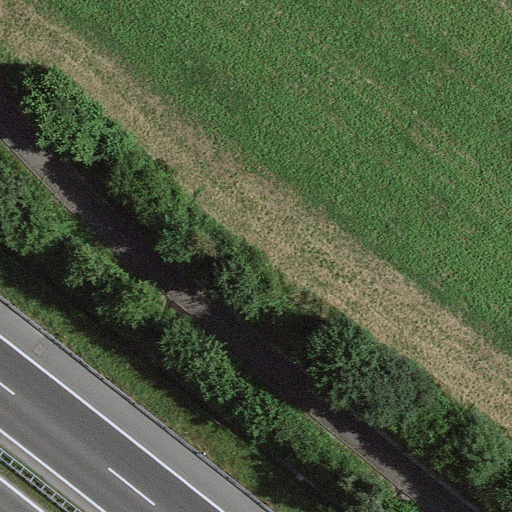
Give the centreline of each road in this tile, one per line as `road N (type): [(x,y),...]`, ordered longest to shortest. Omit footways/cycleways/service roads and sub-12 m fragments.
road 1 (unknown): [(0,79),(99,206),(467,511)]
road 2 (motorway): [(149,511),(0,392)]
